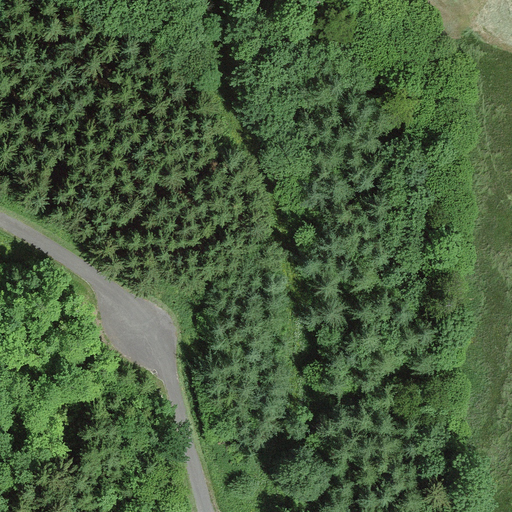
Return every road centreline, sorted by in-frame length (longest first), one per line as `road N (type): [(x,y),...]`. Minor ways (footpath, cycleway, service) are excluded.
road 1 (track): [(251,511),(287,406),(297,304),(240,116),(217,0)]
road 2 (unclassified): [(203,511),(181,402),(164,364),(97,282),(0,220)]
